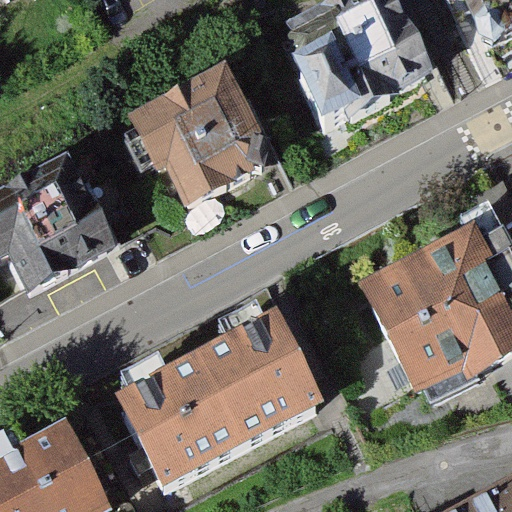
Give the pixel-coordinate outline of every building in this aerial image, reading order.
[(392,0),(360,0),(282,44),(328,137),(435,78),(392,0)] [(511,0),(468,0),(494,47),(511,37),(511,0)] [(228,71),(137,121),(189,216),(265,174),(274,152),(228,71)] [(72,156),(0,195),(0,257),(23,299),(121,246),(72,156)] [(364,295),(422,401),(511,353),(511,251),(498,223),(364,295)] [(113,410),(162,501),(323,413),(273,322),(113,410)] [(0,467),(0,511),(103,511),(61,435),(0,467)] [(511,511),(511,485),(460,511),(511,511)]
